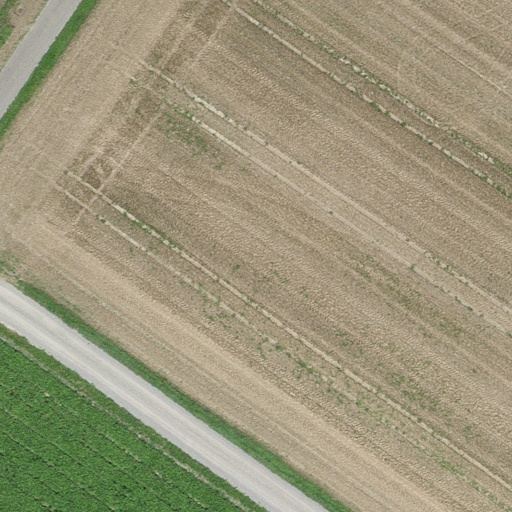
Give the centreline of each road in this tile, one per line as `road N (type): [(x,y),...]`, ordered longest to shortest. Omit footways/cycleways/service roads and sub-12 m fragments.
road 1 (track): [(0,296),(301,511)]
road 2 (track): [(0,105),(71,0)]
